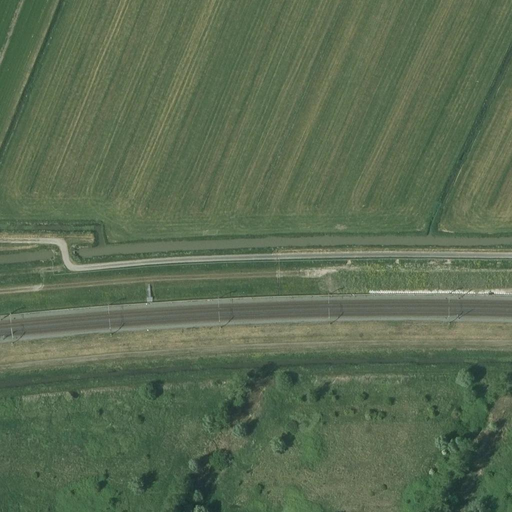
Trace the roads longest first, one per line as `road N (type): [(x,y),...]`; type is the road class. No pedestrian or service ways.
road 1 (track): [(511,345),(223,350),(0,368)]
road 2 (track): [(0,292),(220,277),(511,275)]
road 3 (unclassified): [(49,241),(61,244),(74,268),(306,255),(511,255)]
